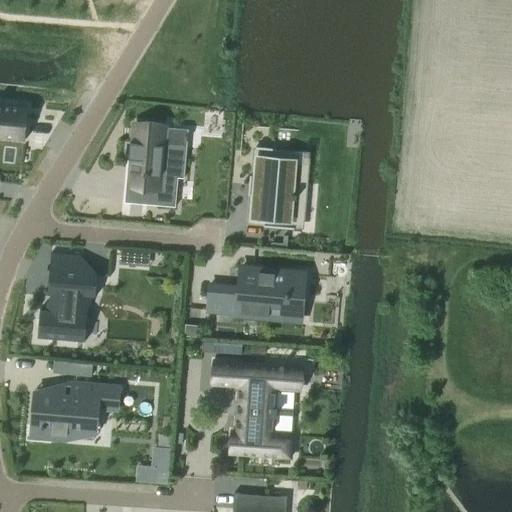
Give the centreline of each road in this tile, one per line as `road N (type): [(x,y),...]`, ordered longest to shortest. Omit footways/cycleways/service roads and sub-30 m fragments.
road 1 (residential): [(163,0),(28,220)]
road 2 (residential): [(0,491),(207,505)]
road 3 (residential): [(28,220),(214,236)]
